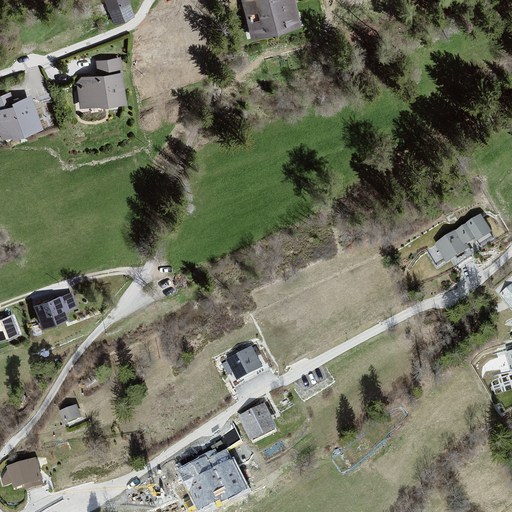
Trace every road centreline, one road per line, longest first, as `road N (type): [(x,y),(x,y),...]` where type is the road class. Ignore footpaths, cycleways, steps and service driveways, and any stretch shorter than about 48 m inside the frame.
road 1 (unclassified): [(65,511),(295,372),(424,309),(511,246)]
road 2 (residential): [(0,79),(130,27),(150,0)]
